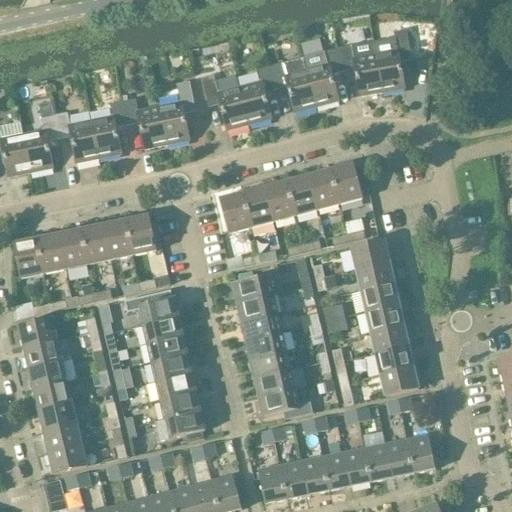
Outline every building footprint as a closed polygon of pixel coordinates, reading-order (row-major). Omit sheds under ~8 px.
[(397,52),(376,56),(382,94),(404,90),(400,63),(412,61),(407,32),(394,34),(397,52)] [(373,44),(338,50),(343,74),(355,71),(360,99),(382,94),(376,56),(373,44)] [(304,59),(317,109),(339,103),(332,76),(343,74),(338,50),(304,59)] [(295,115),(317,109),(304,59),(270,68),(276,91),(287,88),(295,115)] [(276,91),(270,68),(257,71),(260,83),(239,89),(250,127),(271,121),(264,94),(276,91)] [(227,133),(250,127),(239,89),(218,95),(214,77),(201,80),(209,109),(220,106),(227,133)] [(159,109),(167,147),(190,143),(184,115),(196,113),(190,84),(177,86),(181,104),(159,109)] [(136,101),(123,104),(128,127),(139,125),(145,152),(167,147),(159,109),(138,113),(136,101)] [(128,127),(123,104),(110,106),(113,118),(91,123),(99,161),(121,157),(116,129),(128,127)] [(55,117),(59,141),(71,139),(77,166),(99,161),(91,123),(70,127),(68,115),(55,117)] [(48,144),(59,141),(55,117),(42,120),(45,132),(23,137),(31,175),(53,171),(48,144)] [(9,180),(31,175),(23,137),(2,141),(0,131),(0,153),(3,152),(9,180)] [(354,166),(331,172),(340,207),(363,201),(354,166)] [(309,178),(318,213),(340,207),(331,172),(309,178)] [(318,213),(309,178),(287,184),(296,219),(318,213)] [(296,219),(287,184),(265,190),(274,225),(296,219)] [(252,230),(274,225),(265,190),(243,196),(252,230)] [(252,230),(243,196),(220,202),(229,236),(252,230)] [(126,223),(133,258),(157,253),(149,218),(126,223)] [(133,258),(126,223),(104,227),(111,263),(133,258)] [(111,263),(104,227),(81,232),(89,267),(111,263)] [(89,267),(81,232),(59,237),(66,272),(89,267)] [(348,236),(350,245),(366,241),(364,233),(348,236)] [(334,249),(350,245),(348,236),(332,240),(334,249)] [(36,241),(44,277),(66,272),(59,237),(36,241)] [(21,281),(44,277),(36,241),(14,246),(21,281)] [(303,247),(305,255),(321,251),(319,243),(303,247)] [(351,251),(356,272),(390,265),(385,243),(351,251)] [(289,259),(305,255),(303,247),(287,250),(289,259)] [(275,253),(259,257),(261,266),(277,262),(275,253)] [(261,266),(259,257),(243,261),(245,269),(261,266)] [(361,293),(395,286),(390,265),(356,272),(361,293)] [(316,281),(324,279),(322,267),(313,269),(316,281)] [(252,273),(238,276),(240,285),(254,282),(252,273)] [(237,306),(273,298),(269,278),(254,282),(240,285),(233,286),(237,306)] [(304,291),(312,289),(310,279),(301,281),(304,291)] [(327,292),(324,279),(316,281),(319,294),(327,292)] [(139,285),(141,294),(157,290),(155,282),(139,285)] [(124,298),(141,294),(139,285),(122,289),(124,298)] [(400,307),(395,286),(361,293),(366,314),(400,307)] [(314,299),(312,289),(304,291),(306,301),(314,299)] [(110,292),(95,296),(97,304),(112,301),(110,292)] [(143,328),(179,319),(174,300),(172,300),(171,293),(155,296),(157,304),(138,308),(143,328)] [(97,304),(95,296),(78,300),(80,308),(97,304)] [(273,298),(237,306),(242,325),(278,317),(273,298)] [(66,302),(50,306),(52,315),(68,311),(66,302)] [(52,315),(50,306),(34,310),(36,318),(52,315)] [(404,327),(400,307),(366,314),(370,336),(404,327)] [(326,324),(334,322),(331,309),(323,311),(326,324)] [(312,329),(320,327),(318,316),(310,318),(312,329)] [(278,317),(242,325),(246,343),(282,335),(278,317)] [(312,327),(310,318),(309,317),(301,319),(303,329),(312,327)] [(183,338),(179,319),(143,328),(147,347),(183,338)] [(24,350),(58,342),(53,321),(19,329),(24,350)] [(89,335),(98,333),(95,321),(86,323),(89,335)] [(337,334),(334,322),(326,324),(328,336),(337,334)] [(110,325),(102,327),(105,337),(113,335),(110,325)] [(322,336),(320,327),(312,329),(314,338),(322,336)] [(409,349),(404,327),(370,336),(375,356),(409,349)] [(94,356),(103,354),(98,333),(89,335),(94,356)] [(282,335),(246,343),(250,363),(286,354),(282,335)] [(187,357),(183,338),(147,347),(151,366),(187,357)] [(29,371),(63,363),(58,342),(24,350),(29,371)] [(109,356),(117,354),(115,344),(107,346),(109,356)] [(414,370),(409,349),(375,356),(380,378),(414,370)] [(335,366),(344,364),(341,351),(332,353),(335,366)] [(107,375),(103,354),(94,356),(99,377),(107,375)] [(113,374),(122,373),(117,354),(109,356),(113,374)] [(286,354),(250,363),(255,381),(291,373),(286,354)] [(321,366),(329,364),(327,354),(318,356),(321,366)] [(192,376),(187,357),(151,366),(156,384),(192,376)] [(504,385),(511,383),(511,359),(499,362),(504,385)] [(67,384),(63,363),(29,371),(34,392),(67,384)] [(331,374),(329,364),(321,366),(323,376),(331,374)] [(340,387),(349,385),(344,364),(335,366),(340,387)] [(419,391),(414,370),(380,378),(385,399),(419,391)] [(126,391),(122,373),(113,374),(118,393),(126,391)] [(291,373),(255,381),(259,400),(295,392),(291,373)] [(110,387),(107,375),(99,377),(102,389),(110,387)] [(196,395),(192,376),(156,384),(160,403),(196,395)] [(335,393),(333,383),(325,385),(327,395),(335,393)] [(72,405),(67,384),(34,392),(38,413),(72,405)] [(351,394),(349,385),(340,387),(345,409),(354,407),(351,394)] [(128,401),(126,391),(118,393),(120,403),(128,401)] [(299,408),(295,392),(259,400),(263,420),(283,415),(285,423),(313,416),(310,405),(299,408)] [(201,414),(196,395),(160,403),(164,422),(201,414)] [(398,402),(401,415),(413,412),(410,400),(398,402)] [(390,418),(401,415),(398,402),(387,405),(390,418)] [(72,405),(38,413),(43,434),(77,426),(72,405)] [(109,419),(117,417),(114,405),(106,407),(109,419)] [(356,412),(359,425),(371,422),(368,410),(356,412)] [(348,427),(359,425),(356,412),(345,415),(348,427)] [(205,433),(201,414),(164,422),(169,441),(186,438),(188,446),(204,442),(202,434),(205,433)] [(120,429),(117,417),(109,419),(112,431),(120,429)] [(127,431),(135,429),(133,419),(124,421),(127,431)] [(314,422),(317,434),(329,432),(326,419),(314,422)] [(306,437),(317,434),(314,422),(303,425),(306,437)] [(77,426),(43,434),(48,455),(82,447),(77,426)] [(138,439),(135,429),(127,431),(129,441),(138,439)] [(284,429),(272,432),(275,444),(287,441),(284,429)] [(275,444),(272,432),(261,434),(264,447),(275,444)] [(407,442),(414,476),(435,472),(428,437),(407,442)] [(414,476),(407,442),(386,446),(393,480),(414,476)] [(214,445),(202,448),(206,461),(217,458),(214,445)] [(393,480),(386,446),(364,451),(371,485),(393,480)] [(87,469),(82,447),(48,455),(53,477),(87,469)] [(127,460),(124,447),(116,449),(119,462),(127,460)] [(206,461),(202,448),(191,451),(194,463),(206,461)] [(371,485),(364,451),(343,455),(350,489),(371,485)] [(172,455),(160,458),(164,470),(175,468),(172,455)] [(350,489),(343,455),(322,459),(329,494),(350,489)] [(164,470),(160,458),(149,461),(152,473),(164,470)] [(329,494),(322,459),(301,464),(308,498),(329,494)] [(280,468),(287,502),(308,498),(301,464),(280,468)] [(130,465),(118,468),(121,480),(133,478),(130,465)] [(121,480),(118,468),(107,471),(110,483),(121,480)] [(287,502),(280,468),(258,473),(265,507),(287,502)] [(88,475),(76,478),(79,490),(91,487),(88,475)] [(79,490),(76,478),(65,480),(68,493),(79,490)] [(211,483),(218,511),(239,511),(242,511),(233,478),(211,483)] [(218,511),(211,483),(190,489),(196,511),(218,511)] [(196,511),(190,489),(170,494),(174,511),(196,511)] [(174,511),(170,494),(149,500),(151,511),(174,511)] [(151,511),(149,500),(128,505),(129,511),(151,511)]
